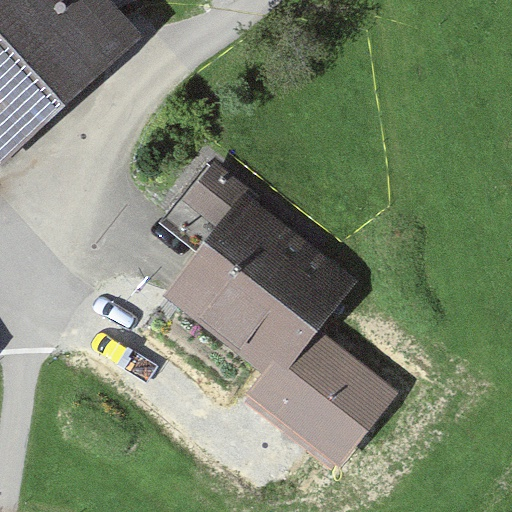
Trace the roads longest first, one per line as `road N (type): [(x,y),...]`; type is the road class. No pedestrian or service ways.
road 1 (unclassified): [(5,511),(37,296),(109,138)]
road 2 (track): [(268,0),(109,138)]
